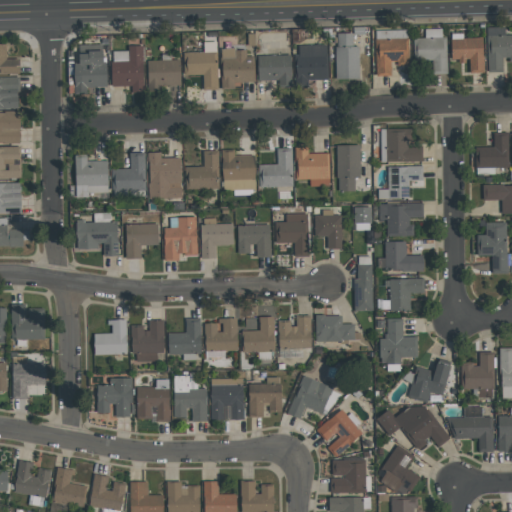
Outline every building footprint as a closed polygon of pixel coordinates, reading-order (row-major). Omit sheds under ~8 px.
[(486,27),(487,72),(502,71),(502,60),(511,59),(511,34),(504,35),(504,27),(486,27)] [(413,38),(413,60),(432,60),(432,74),(447,73),(446,36),(441,37),(441,28),(424,29),(424,38),(413,38)] [(374,30),(376,76),(390,75),(390,64),(408,64),(407,30),(374,30)] [(335,79),(358,79),(359,46),(352,46),(352,33),(335,33),(335,79)] [(469,73),(483,72),(482,37),(461,38),(461,33),(450,34),(451,61),(468,60),(469,73)] [(0,73),(19,73),(19,58),(6,59),(6,44),(0,43),(0,73)] [(328,80),(326,44),(295,45),(297,85),(308,84),(308,80),(328,80)] [(112,86),(131,86),(131,92),(144,91),(143,45),(127,46),(127,50),(111,51),(112,86)] [(220,49),(221,89),(234,88),(234,82),(253,82),(252,56),(246,56),(246,48),(220,49)] [(105,86),(104,51),(74,52),(75,93),(87,93),(87,87),(105,86)] [(202,74),(203,90),(218,89),(217,51),(184,52),(184,75),(202,74)] [(290,55),(257,56),(257,80),(281,80),(281,87),(291,87),(290,55)] [(180,60),(146,60),(147,87),(180,86),(180,60)] [(0,108),(18,108),(18,77),(0,76),(0,108)] [(0,143),(20,143),(19,111),(0,111),(0,143)] [(422,147),(410,147),(410,129),(385,128),(385,162),(422,163),(422,147)] [(354,191),(354,178),(360,178),(359,145),(336,145),(337,191),(354,191)] [(20,147),(0,146),(0,178),(20,178),(20,147)] [(291,147),(276,148),(277,164),(258,165),(259,187),(292,186),(291,147)] [(329,186),(328,153),(307,153),(307,149),(294,149),(295,180),(309,180),(309,186),(329,186)] [(217,150),(202,150),(203,166),(184,167),(185,190),(218,189),(217,150)] [(221,150),(222,190),(255,189),(254,155),(234,156),(233,150),(221,150)] [(111,169),(112,196),(145,195),(144,152),(129,152),(129,169),(111,169)] [(180,157),(160,158),(160,152),(147,152),(148,198),(181,197),(180,157)] [(107,192),(107,160),(86,161),(85,157),(74,157),(75,197),(87,197),(87,193),(107,192)] [(422,165),(387,167),(388,189),(377,189),(377,199),(408,198),(408,180),(422,180),(422,165)] [(0,213),(20,213),(19,183),(0,183),(0,213)] [(500,214),(511,213),(511,184),(483,185),(483,200),(500,200),(500,214)] [(423,204),(378,204),(378,221),(386,221),(386,236),(412,236),(411,217),(423,217),(423,204)] [(369,206),(354,207),(354,230),(370,230),(369,206)] [(314,236),(326,236),(327,249),(341,248),(340,215),(331,216),(331,209),(321,210),(321,215),(313,215),(314,236)] [(117,256),(117,221),(110,221),(110,213),(93,213),(93,221),(76,221),(76,249),(101,248),(101,256),(117,256)] [(274,221),(275,243),(293,243),(293,256),(308,256),(307,213),(285,214),(285,221),(274,221)] [(176,217),(176,227),(162,227),(163,259),(178,259),(178,252),(184,252),(184,255),(196,255),(195,216),(176,217)] [(232,223),(215,224),(215,218),(200,218),(201,258),(215,258),(215,245),(233,245),(232,223)] [(505,222),(485,223),(485,234),(476,234),(477,256),(491,255),(491,273),(507,273),(505,222)] [(125,259),(140,258),(140,245),(158,245),(157,223),(124,224),(125,259)] [(10,224),(0,224),(0,246),(22,246),(22,229),(10,229),(10,224)] [(237,254),(250,253),(249,244),(255,244),(255,257),(270,257),(269,224),(236,225),(237,254)] [(422,255),(405,255),(405,241),(384,241),(385,271),(423,270),(422,255)] [(371,311),(371,257),(364,257),(364,263),(361,263),(361,258),(355,258),(354,311),(371,311)] [(388,279),(389,311),(410,311),(409,293),(424,293),(423,278),(388,279)] [(26,304),(10,304),(11,340),(44,339),(43,308),(26,308),(26,304)] [(315,341),(354,340),(354,324),(341,324),(341,315),(314,315),(315,341)] [(273,316),(257,317),(258,331),(241,331),(241,353),(274,352),(273,316)] [(310,347),(310,316),(293,316),(293,321),(278,321),(278,348),(310,347)] [(236,318),(217,318),(217,323),(204,323),(205,357),(224,356),(224,351),(236,350),(236,318)] [(417,337),(402,336),(402,319),(386,318),(386,338),(379,338),(379,364),(391,364),(391,369),(399,369),(400,357),(417,357),(417,337)] [(126,354),(126,319),(109,320),(109,333),(93,334),(94,355),(126,354)] [(167,333),(168,354),(200,354),(200,319),(185,319),(185,333),(167,333)] [(131,359),(156,358),(156,352),(163,352),(162,321),(146,321),(146,326),(130,327),(131,359)] [(500,399),(511,398),(511,347),(499,348),(500,399)] [(492,352),(478,352),(478,363),(460,364),(461,389),(477,389),(478,398),(493,397),(492,352)] [(44,363),(11,363),(11,398),(27,398),(26,384),(44,384),(44,363)] [(442,396),(449,366),(436,363),(433,371),(416,366),(408,397),(426,402),(429,392),(442,396)] [(173,375),(173,418),(186,418),(186,408),(191,408),(191,421),(206,421),(206,389),(196,389),(196,375),(173,375)] [(302,376),(287,414),(299,418),(304,405),(328,415),(338,390),(302,376)] [(247,384),(248,416),(262,416),(262,403),(268,403),(268,411),(280,411),(280,377),(266,377),(266,384),(247,384)] [(96,413),(109,412),(109,404),(115,404),(115,417),(131,417),(131,378),(109,378),(109,385),(96,385),(96,413)] [(242,378),(210,379),(210,420),(242,419),(242,378)] [(169,421),(168,379),(155,379),(155,387),(135,387),(136,418),(154,418),(154,422),(169,421)] [(388,435),(400,427),(415,449),(431,438),(437,447),(447,440),(421,401),(394,419),(388,410),(376,418),(388,435)] [(492,451),(491,416),(481,416),(481,406),(463,407),(463,417),(451,417),(451,438),(477,438),(478,451),(492,451)] [(511,437),(511,415),(497,415),(497,451),(511,451),(511,438),(511,437)] [(406,468),(414,456),(396,444),(380,470),(385,473),(380,480),(406,496),(419,476),(406,468)] [(330,493),(365,492),(365,458),(333,458),(333,477),(330,477),(330,493)] [(50,471),(34,468),(35,463),(18,461),(13,492),(46,497),(50,471)] [(73,470),(57,467),(51,501),(82,507),(86,486),(70,483),(73,470)] [(124,485),(112,483),(111,490),(106,490),(108,477),(93,474),(88,506),(120,511),(124,485)] [(147,481),(130,481),(129,511),(162,511),(162,495),(147,495),(147,481)] [(235,511),(236,494),(218,494),(217,481),(203,481),(202,511),(235,511)] [(240,511),(272,511),(272,486),(256,486),(256,481),(239,481),(240,511)] [(166,511),(198,511),(198,486),(181,487),(181,482),(166,482),(166,511)] [(362,511),(362,497),(328,497),(328,511),(362,511)] [(415,511),(415,499),(390,499),(390,511),(415,511)]
